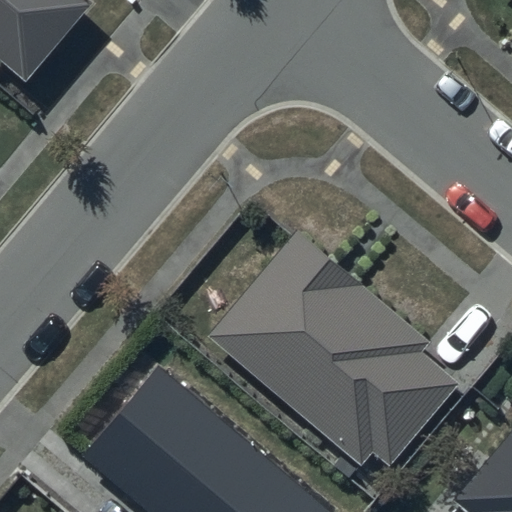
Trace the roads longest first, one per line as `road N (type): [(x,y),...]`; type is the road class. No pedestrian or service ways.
road 1 (residential): [(286,0),(0,337)]
road 2 (residential): [(511,189),(288,0)]
